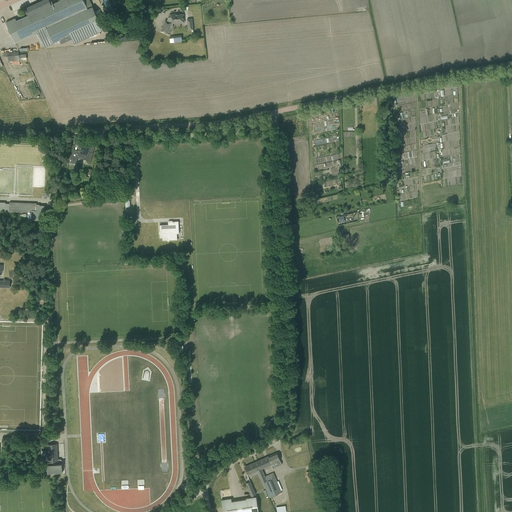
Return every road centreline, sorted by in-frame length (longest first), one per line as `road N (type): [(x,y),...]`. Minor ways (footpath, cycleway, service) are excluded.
road 1 (unclassified): [(177,511),(218,468),(277,439),(285,425),(274,112)]
road 2 (track): [(459,71),(463,194),(425,208),(415,81)]
road 3 (unclassified): [(0,133),(203,124),(274,112)]
road 4 (unclassified): [(274,112),(511,64)]
